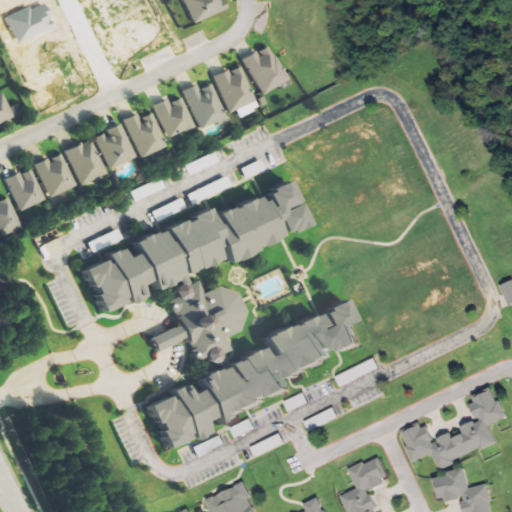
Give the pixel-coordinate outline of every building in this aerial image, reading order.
[(181,0),(195,25),(226,8),(222,0),(181,0)] [(288,83),(271,46),(244,58),(260,95),(288,83)] [(237,111),(239,117),(258,110),(239,66),(213,77),(229,114),(237,111)] [(226,118),(212,85),(200,90),(197,85),(182,92),(200,130),(226,118)] [(0,125),(22,116),(17,106),(10,108),(5,94),(0,96),(0,125)] [(181,99),(169,104),(168,100),(153,106),(167,140),(194,128),(181,99)] [(167,148),(153,114),(140,120),(138,115),(124,120),(141,159),(167,148)] [(109,171),(136,160),(122,125),(107,131),(108,133),(96,138),(109,171)] [(80,187),(107,176),(92,141),(66,151),(80,187)] [(220,164),(216,153),(185,166),(189,177),(220,164)] [(35,167),(51,199),(77,187),(61,154),(35,167)] [(45,202),(33,170),(6,179),(18,211),(45,202)] [(73,270),(82,288),(85,286),(89,294),(85,295),(94,313),(118,301),(120,304),(135,297),(131,287),(142,282),(147,291),(169,281),(167,279),(191,268),(191,270),(198,266),(199,268),(206,264),(205,262),(217,257),(220,263),(228,260),(229,261),(242,255),(241,253),(248,250),(247,248),(253,246),(254,247),(267,241),(266,239),(272,236),(266,223),(272,220),(278,232),(282,229),(284,231),(298,224),(290,206),(275,213),(273,208),(287,201),(278,182),(263,190),(264,192),(259,194),(264,206),(261,208),(257,200),(253,202),(250,197),(244,200),(243,198),(228,205),(229,207),(224,209),(223,207),(217,210),(216,209),(207,213),(212,223),(207,225),(199,208),(181,216),(183,219),(176,223),(175,220),(146,233),(146,232),(139,235),(131,238),(132,240),(125,243),(129,253),(117,259),(112,250),(105,253),(104,252),(96,255),(98,258),(73,270)] [(0,200),(0,239),(23,229),(8,197),(0,200)] [(161,302),(166,314),(169,313),(175,324),(181,338),(186,349),(184,351),(190,362),(200,357),(203,362),(208,364),(213,361),(216,357),(227,351),(220,339),(234,332),(241,312),(232,294),(213,287),(199,293),(193,281),(182,286),(177,284),(171,287),(169,292),(171,297),(161,302)] [(161,450),(153,432),(156,431),(152,423),(149,425),(140,407),(165,395),(163,392),(179,385),(183,394),(195,389),(190,379),(212,368),(212,370),(235,359),(235,357),(242,354),(241,353),(248,349),(249,351),(261,345),(258,338),(266,334),(265,333),(277,327),(278,329),(285,325),(286,326),(292,323),(291,322),(304,316),(305,318),(311,315),(318,328),(324,325),(318,313),(323,311),(322,309),(336,301),(345,319),(331,326),(333,332),(348,324),(357,343),(342,350),(341,348),(335,351),(330,339),(326,341),(330,349),(326,351),(328,356),(322,359),(323,361),(308,368),(307,367),(302,369),(303,371),(297,374),(298,376),(289,380),(284,370),(279,372),(288,390),(270,398),(269,395),(262,398),(264,401),(235,415),(236,416),(229,419),(230,420),(222,424),(222,423),(214,426),(209,416),(197,422),(201,432),(194,436),(195,437),(187,441),(186,438),(161,450)] [(145,338),(157,332),(175,324),(181,338),(164,346),(151,352),(145,338)] [(402,446),(409,461),(428,452),(437,470),(452,462),(451,459),(477,446),(479,450),(496,442),(487,425),(506,416),(498,400),(494,401),(488,388),(470,397),(473,403),(468,405),(474,417),(477,416),(479,421),(472,424),(471,421),(459,427),(461,432),(450,438),(447,431),(433,438),(434,441),(430,443),(429,440),(431,440),(424,426),(419,428),(416,421),(397,431),(404,445),(402,446)] [(361,462),(346,469),(355,488),(338,497),(345,511),(348,511),(370,511),(370,510),(376,507),(369,493),(367,494),(365,490),(367,489),(368,491),(382,484),(379,479),(386,476),(377,457),(362,464),(361,462)] [(488,511),(486,502),(490,501),(486,483),(468,488),(463,467),(446,471),(447,475),(432,479),(437,498),(443,497),(444,502),(458,499),(457,496),(462,495),(464,502),(461,503),(463,511),(488,511)] [(186,511),(185,509),(178,511),(323,511),(316,498),(302,505),(304,510),(300,511),(253,511),(247,499),(250,498),(242,481),(203,500),(208,511),(186,511)]
